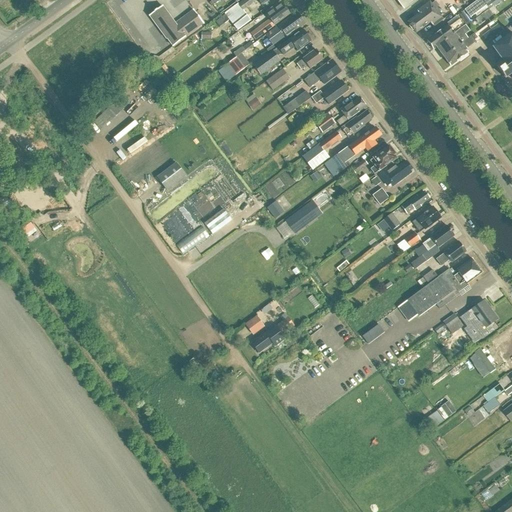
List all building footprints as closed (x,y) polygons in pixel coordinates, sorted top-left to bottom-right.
[(267,0),(243,0),(238,4),(238,3),(225,13),(225,14),(217,20),(221,26),(230,20),(238,31),(251,21),(244,10),(257,0),(262,5),(267,0)] [(397,0),(404,9),(416,0),(397,0)] [(477,0),(464,10),(470,17),(486,6),(487,7),(496,0),(477,0)] [(430,23),(434,27),(443,20),(438,13),(440,11),(437,7),(439,6),(435,1),(432,4),(430,2),(417,11),(419,14),(408,22),(416,33),(430,23)] [(251,34),(255,40),(274,26),(290,14),(281,2),(265,13),(270,20),(251,34)] [(194,10),(176,24),(163,6),(149,16),(173,47),(185,38),(204,24),(194,10)] [(493,15),(489,10),(483,14),(487,20),(493,15)] [(471,23),(463,12),(459,16),(466,26),(471,23)] [(305,24),(297,13),(265,36),(273,46),(284,37),(285,39),(286,37),(287,38),(305,24)] [(437,47),(466,26),(461,19),(449,28),(448,26),(427,41),(434,49),(437,47)] [(497,24),(482,36),(487,43),(502,31),(497,24)] [(470,31),(466,26),(437,47),(444,56),(462,43),(457,35),(459,34),(461,37),(470,31)] [(304,48),(303,47),(312,41),(303,29),(278,48),(283,55),(294,46),(298,52),(304,48)] [(511,33),(492,48),(502,60),(495,65),(506,79),(511,74),(511,33)] [(467,53),(465,50),(476,42),(474,40),(477,38),(474,34),(462,43),(444,56),(451,65),(467,53)] [(234,53),(237,57),(241,54),(245,51),(243,48),(242,47),(234,53)] [(280,61),(277,57),(279,55),(283,55),(278,48),(273,51),(253,66),(260,76),(280,61)] [(316,50),(297,64),(301,69),(307,65),(310,69),(323,59),(316,50)] [(244,69),(236,58),(227,64),(236,75),(244,69)] [(332,60),(304,80),(310,88),(321,80),(324,85),(341,72),(332,60)] [(283,69),(266,81),(273,91),(290,79),(283,69)] [(329,105),(348,90),(341,81),(323,95),(320,91),(311,98),(316,104),(324,98),(329,105)] [(288,115),(311,98),(306,91),(283,108),(288,115)] [(359,97),(352,103),(351,101),(340,109),(345,115),(337,121),(340,126),(348,120),(366,107),(359,97)] [(248,105),(253,111),(261,105),(256,99),(248,105)] [(309,125),(322,115),(318,109),(305,119),(309,125)] [(357,116),(341,128),(347,136),(351,133),(353,135),(365,126),(364,125),(372,119),(371,117),(370,115),(369,114),(367,113),(366,112),(358,118),(357,116)] [(322,133),(335,124),(327,114),(315,123),(322,133)] [(305,122),(300,115),(294,120),(292,117),(289,119),(295,128),(305,122)] [(368,151),(377,144),(374,141),(381,136),(380,134),(381,133),(377,129),(376,129),(375,128),(359,140),(361,142),(351,149),(356,155),(366,148),(368,151)] [(318,144),(302,157),(313,170),(329,158),(324,152),(342,138),(336,131),(319,145),(318,144)] [(135,145),(119,155),(121,159),(138,148),(135,145)] [(372,158),(373,159),(370,162),(374,167),(370,170),(374,176),(379,172),(396,159),(393,155),(396,153),(390,146),(381,153),(379,152),(373,156),(374,157),(372,158)] [(350,165),(341,152),(331,159),(340,172),(350,165)] [(364,160),(351,169),(355,174),(368,165),(364,160)] [(387,186),(390,184),(392,187),(411,173),(410,171),(412,169),(406,161),(397,168),(396,165),(388,171),(386,168),(378,174),(387,186)] [(166,190),(186,176),(176,163),(157,178),(166,190)] [(316,172),(310,176),(314,182),(320,177),(316,172)] [(375,187),(380,183),(376,177),(371,181),(375,187)] [(372,196),(380,206),(389,198),(382,189),(372,196)] [(422,207),(421,205),(429,199),(424,192),(417,197),(417,196),(401,207),(407,214),(414,209),(416,211),(422,207)] [(275,220),(284,213),(276,201),(266,209),(275,220)] [(187,213),(195,208),(192,203),(184,208),(187,213)] [(295,235),(315,220),(305,206),(285,221),(295,235)] [(433,207),(412,222),(420,233),(424,229),(425,230),(427,228),(429,228),(432,226),(432,224),(441,218),(440,217),(440,215),(438,212),(437,212),(433,207)] [(212,234),(231,220),(223,210),(204,224),(212,234)] [(400,224),(392,213),(383,220),(391,231),(400,224)] [(31,223),(20,230),(23,235),(34,229),(31,223)] [(175,244),(183,255),(209,235),(201,225),(175,244)] [(454,236),(447,226),(422,244),(428,251),(436,245),(438,248),(454,236)] [(414,232),(404,240),(410,247),(420,240),(414,232)] [(444,253),(436,259),(441,266),(449,260),(451,262),(466,251),(459,242),(444,253)] [(422,255),(411,264),(415,269),(426,261),(422,255)] [(482,273),(477,267),(477,266),(472,259),(452,274),(449,269),(437,277),(438,278),(397,307),(408,321),(417,315),(418,317),(435,304),(439,310),(470,287),(467,284),(482,273)] [(336,269),(339,273),(348,265),(345,261),(336,269)] [(408,274),(413,270),(409,265),(404,269),(408,274)] [(427,283),(437,276),(432,270),(423,277),(427,283)] [(343,285),(350,283),(348,275),(340,277),(343,285)] [(484,300),(466,314),(473,322),(477,319),(484,329),(498,319),(484,300)] [(454,314),(443,322),(448,329),(459,321),(454,314)] [(256,316),(245,324),(253,336),(265,327),(256,316)] [(294,326),(288,318),(275,328),(276,329),(269,334),(267,332),(252,343),(259,353),(273,343),(276,347),(285,340),(281,335),(294,326)] [(368,345),(384,332),(378,324),(362,336),(368,345)] [(443,330),(440,326),(434,330),(437,334),(443,330)] [(511,327),(499,338),(504,345),(500,348),(510,361),(511,359),(511,327)] [(496,370),(491,363),(494,361),(491,356),(488,358),(481,350),(476,354),(491,374),(496,370)] [(501,384),(484,397),(489,403),(495,398),(505,390),(501,384)] [(501,405),(495,398),(489,403),(484,407),(489,414),(501,405)] [(448,401),(440,407),(448,417),(456,412),(448,401)] [(511,423),(511,422),(511,405),(503,412),(511,423)] [(469,417),(475,413),(471,407),(465,411),(469,417)] [(434,428),(443,421),(436,412),(427,419),(434,428)] [(505,479),(499,484),(502,488),(508,483),(505,479)] [(511,511),(511,499),(496,511),(511,511)]
